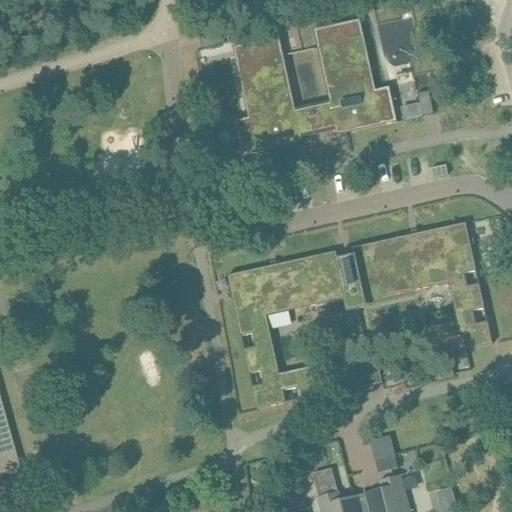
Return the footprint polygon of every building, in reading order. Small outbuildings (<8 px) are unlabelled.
[(280,38),(233,48),(236,63),(248,119),(235,122),(242,157),(256,154),(294,146),(303,144),(302,138),(336,131),(337,136),(346,134),(384,126),(397,123),(390,88),(376,91),(364,35),(360,20),(314,30),(317,45),(329,102),(295,109),(283,53),(280,38)] [(222,32),(199,39),(203,51),(225,44),(222,32)] [(429,93),(417,95),(422,119),(434,116),(429,93)] [(446,167),(431,170),(433,179),(448,176),(446,167)] [(466,241),(470,241),(466,224),(418,235),(418,238),(412,239),(412,236),(352,249),(353,256),(338,259),(336,253),(277,266),(278,269),(272,270),(271,267),(228,277),(232,294),(235,293),(236,299),(233,299),(257,410),(286,404),(318,397),(312,368),(280,375),(267,317),(344,300),(347,313),(367,309),(366,302),(449,284),(457,322),(425,329),(431,358),(464,351),(493,345),(471,247),(468,247),(466,241)] [(377,360),(354,366),(359,389),(382,384),(377,360)] [(0,475),(20,470),(0,399),(0,475)] [(398,469),(395,457),(375,462),(378,474),(398,469)] [(409,511),(400,476),(380,482),(382,490),(366,494),(357,496),(340,501),(338,493),(318,498),(321,511),(409,511)]
